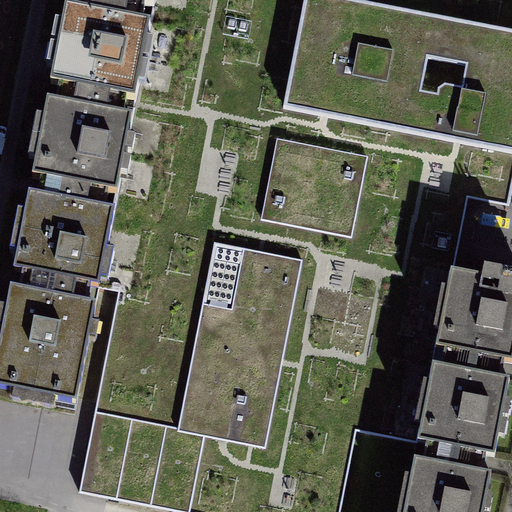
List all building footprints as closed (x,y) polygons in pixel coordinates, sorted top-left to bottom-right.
[(154,0),(78,0),(78,2),(76,9),(150,23),(154,0)] [(511,0),(154,0),(150,23),(131,121),(113,213),(99,290),(130,296),(110,383),(90,484),(207,511),(341,511),(357,430),(419,442),(433,367),(452,273),(468,184),(486,188),(489,172),(493,153),(288,113),(309,0),(323,0),(511,36),(511,0)] [(511,36),(323,0),(309,0),(288,113),(493,153),(511,155),(511,36)] [(76,9),(49,3),(33,79),(56,83),(54,93),(52,105),(131,121),(150,23),(76,9)] [(52,105),(30,100),(15,172),(27,174),(47,178),(43,199),(113,213),(131,121),(52,105)] [(43,199),(10,193),(0,245),(0,269),(22,274),(19,291),(88,304),(91,288),(99,290),(113,213),(43,199)] [(511,284),(452,273),(433,367),(501,380),(504,367),(505,363),(511,363),(511,284)] [(19,291),(11,289),(0,345),(0,390),(76,405),(96,306),(88,304),(19,291)] [(501,380),(433,367),(419,442),(426,444),(424,461),(484,473),(486,462),(487,456),(495,457),(510,381),(501,380)] [(484,473),(424,461),(414,459),(403,511),(484,511),(492,474),(484,473)]
